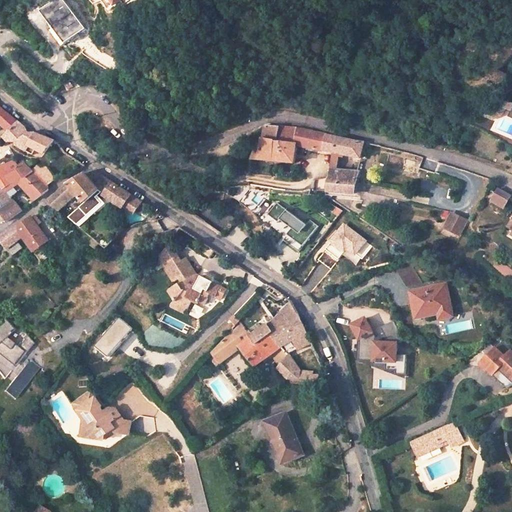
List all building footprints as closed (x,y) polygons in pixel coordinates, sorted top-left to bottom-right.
[(55,31),(67,46),(90,28),(67,0),(59,0),(45,13),(57,28),(55,31)] [(154,0),(142,8),(145,14),(159,5),(155,0),(154,0)] [(67,80),(71,85),(76,82),(73,77),(67,80)] [(509,100),(504,98),(505,97),(503,96),(501,102),(496,104),(489,101),(486,107),(496,111),(505,107),(509,100)] [(30,145),(44,155),(53,142),(50,141),(42,138),(33,133),(26,133),(23,128),(17,123),(0,108),(0,122),(1,123),(0,124),(0,125),(8,133),(3,138),(26,152),(30,145)] [(343,153),(361,157),(364,142),(350,139),(327,134),(302,129),(298,128),(279,126),(265,124),(262,135),(262,145),(256,143),(249,158),(276,161),(295,162),(297,144),(324,150),(334,152),(343,153)] [(343,153),(334,152),(332,166),(337,167),(338,156),(343,157),(343,153)] [(0,212),(0,213),(6,222),(7,221),(22,210),(28,205),(15,193),(10,198),(5,192),(18,183),(34,201),(47,191),(46,186),(54,179),(39,163),(31,170),(23,163),(15,168),(11,161),(0,167),(0,187),(1,188),(0,188),(0,204),(1,206),(0,207),(0,208),(2,211),(0,212)] [(332,166),(328,191),(353,193),(356,182),(358,172),(337,167),(332,166)] [(99,186),(106,179),(103,177),(92,170),(80,176),(68,183),(48,202),(40,211),(50,219),(57,210),(55,208),(73,192),(82,202),(97,189),(99,186)] [(97,189),(102,194),(111,182),(106,179),(99,186),(97,189)] [(102,194),(121,206),(130,195),(111,182),(102,194)] [(493,202),(504,208),(510,197),(499,191),(493,202)] [(130,195),(121,206),(126,210),(132,214),(133,212),(141,202),(130,195)] [(277,220),(279,218),(291,227),(282,239),(298,250),(316,225),(308,219),(305,223),(275,201),(267,213),(277,220)] [(152,220),(154,220),(158,214),(153,210),(146,221),(152,220)] [(0,237),(0,242),(6,250),(8,249),(18,241),(22,237),(33,252),(47,241),(29,218),(18,226),(9,230),(0,237)] [(444,234),(459,240),(465,226),(450,219),(444,234)] [(366,242),(344,224),(330,240),(332,242),(326,249),(339,259),(346,250),(354,257),(366,242)] [(8,249),(13,255),(23,247),(18,241),(8,249)] [(169,306),(183,314),(189,301),(195,304),(197,301),(203,305),(208,294),(214,297),(219,286),(210,282),(207,288),(196,283),(198,279),(194,277),(195,275),(191,269),(186,272),(184,269),(189,265),(184,257),(179,259),(176,256),(162,264),(172,281),(176,278),(178,281),(166,288),(172,297),(169,306)] [(414,267),(400,274),(409,289),(422,281),(414,267)] [(198,279),(196,283),(207,288),(210,282),(212,276),(202,271),(198,279)] [(438,317),(451,314),(444,283),(409,291),(415,317),(436,312),(438,317)] [(297,351),(311,343),(297,313),(292,304),(289,302),(272,320),(274,321),(265,325),(249,338),(239,324),(230,334),(254,366),(279,344),(281,347),(292,340),(297,351)] [(373,335),(363,317),(350,324),(358,339),(357,360),(372,360),(372,363),(384,364),(384,369),(394,370),(394,374),(404,374),(405,354),(395,354),(396,343),(396,342),(385,342),(373,341),(373,335)] [(8,383),(17,391),(38,367),(41,367),(41,363),(41,359),(40,354),(38,350),(35,345),(32,343),(33,341),(19,323),(16,327),(7,318),(0,322),(0,372),(3,377),(10,368),(16,373),(8,383)] [(121,318),(98,346),(111,357),(134,329),(121,318)] [(400,335),(392,320),(379,326),(385,338),(385,342),(396,342),(396,343),(399,343),(400,335)] [(210,353),(219,364),(226,358),(224,356),(229,352),(220,341),(210,353)] [(511,383),(511,349),(505,355),(495,347),(482,363),(508,386),(511,383)] [(287,380),(317,380),(317,377),(311,376),(311,373),(298,370),(287,354),(275,368),(287,380)] [(12,398),(17,391),(8,383),(2,389),(12,398)] [(83,436),(105,439),(106,435),(115,428),(111,422),(120,416),(116,410),(110,410),(105,413),(102,409),(102,406),(92,392),(76,404),(86,418),(83,436)] [(265,421),(280,457),(289,454),(290,458),(301,454),(284,413),(265,421)] [(111,422),(115,428),(117,432),(129,434),(131,422),(124,422),(120,416),(111,422)] [(446,440),(450,448),(463,442),(453,421),(434,430),(439,443),(446,440)] [(439,443),(434,430),(412,440),(419,455),(440,446),(439,443)]
